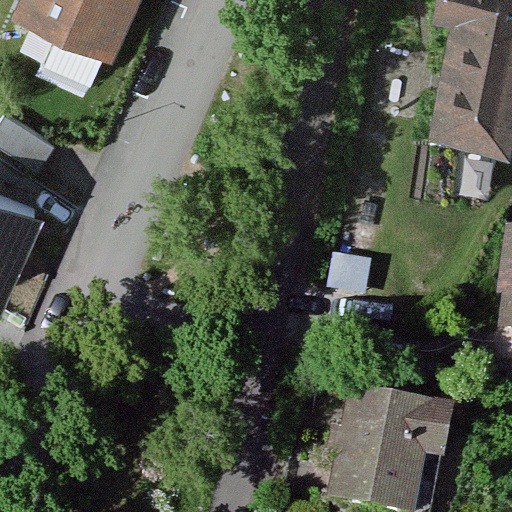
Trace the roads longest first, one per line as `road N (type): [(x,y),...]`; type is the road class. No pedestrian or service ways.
road 1 (unclassified): [(332,0),(332,35),(269,345)]
road 2 (unclassified): [(223,0),(107,298)]
road 3 (unclassified): [(107,298),(14,511)]
road 4 (unclassified): [(269,345),(236,511)]
road 5 (unclassified): [(107,298),(269,345)]
